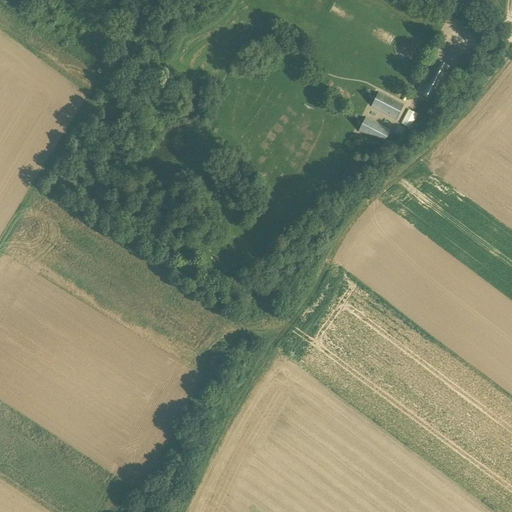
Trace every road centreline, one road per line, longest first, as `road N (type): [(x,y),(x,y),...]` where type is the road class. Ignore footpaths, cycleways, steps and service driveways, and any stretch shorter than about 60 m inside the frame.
road 1 (track): [(511,55),(461,116),(361,209),(327,257),(318,304),(279,351),(185,511)]
road 2 (track): [(168,0),(0,258)]
